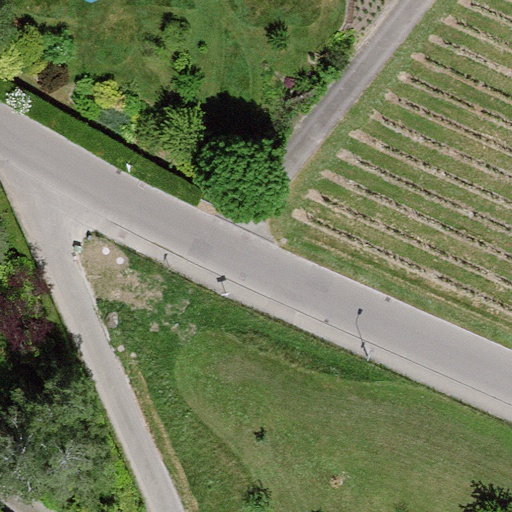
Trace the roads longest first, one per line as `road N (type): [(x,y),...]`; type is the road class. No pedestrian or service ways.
road 1 (tertiary): [(511,387),(6,139)]
road 2 (residential): [(164,511),(6,139)]
